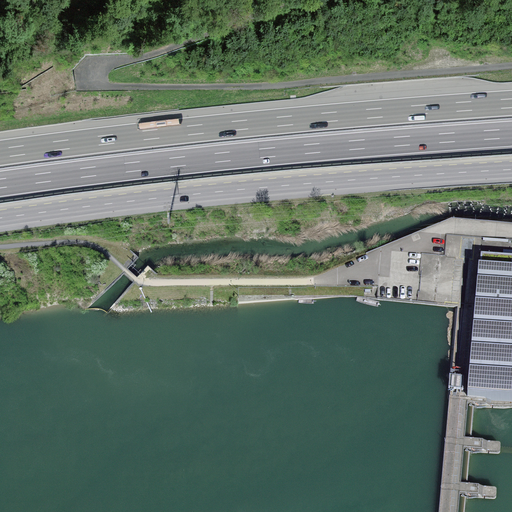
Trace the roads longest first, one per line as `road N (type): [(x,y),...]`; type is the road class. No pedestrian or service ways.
road 1 (track): [(511,65),(261,86),(94,83),(96,67),(295,0)]
road 2 (tertiary): [(0,218),(197,193),(511,169)]
road 3 (motorway): [(0,183),(511,133)]
road 4 (motorway): [(511,102),(0,152)]
road 5 (track): [(313,281),(145,282),(87,243),(0,246)]
